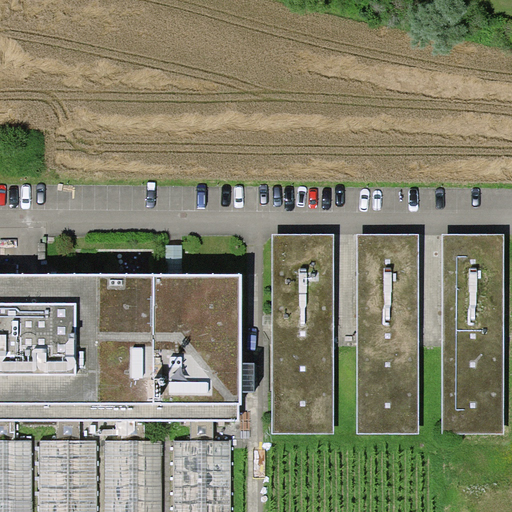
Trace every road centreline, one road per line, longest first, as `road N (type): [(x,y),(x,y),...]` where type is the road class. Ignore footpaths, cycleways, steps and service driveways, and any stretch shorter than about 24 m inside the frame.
road 1 (unclassified): [(258,511),(258,221)]
road 2 (unclassified): [(258,221),(0,228)]
road 3 (unclassified): [(258,221),(511,221)]
